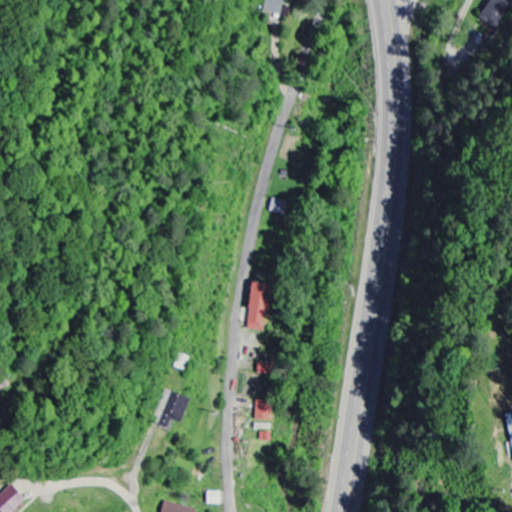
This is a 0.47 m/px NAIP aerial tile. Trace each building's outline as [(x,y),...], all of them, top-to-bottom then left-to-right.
[(263,332),(267,286),(248,284),(244,330),(263,332)] [(189,400),(167,390),(158,409),(159,410),(153,424),(168,431),(172,421),(179,424),(189,400)] [(253,420),(269,421),(270,401),(254,401),(253,420)] [(0,511),(11,511),(24,500),(10,485),(0,493),(0,511)] [(220,506),(221,493),(205,492),(205,505),(220,506)] [(194,511),(195,510),(162,502),(159,511),(194,511)]
